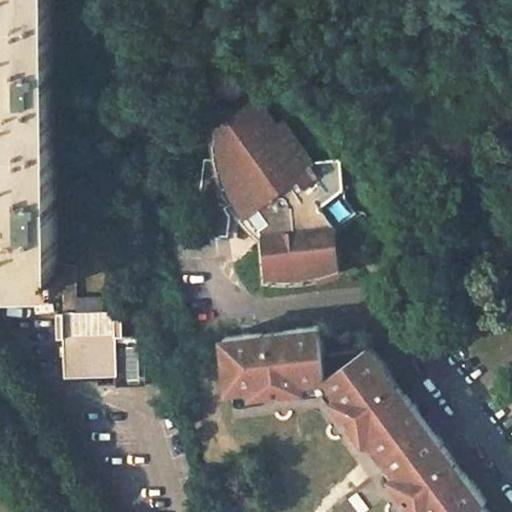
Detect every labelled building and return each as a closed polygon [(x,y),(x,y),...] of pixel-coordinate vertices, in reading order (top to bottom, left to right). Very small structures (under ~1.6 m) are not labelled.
[(52,0),(1,0),(2,21),(52,20),(52,0)] [(52,20),(2,21),(5,148),(55,148),(52,20)] [(278,126),(258,99),(212,132),(215,159),(205,158),(196,232),(228,235),(231,214),(236,211),(245,204),(268,235),(271,268),(289,266),(290,273),(323,270),(324,280),(342,274),(336,228),(358,212),(346,197),(342,157),(318,160),(314,163),(283,122),(278,126)] [(55,148),(5,148),(8,288),(58,287),(58,286),(58,262),(57,235),(55,148)] [(261,239),(265,281),(291,284),(324,280),(323,270),(290,273),(289,266),(271,268),(268,235),(245,204),(236,211),(247,225),(261,239)] [(76,265),(58,262),(58,286),(64,285),(65,311),(65,312),(66,376),(117,375),(115,310),(77,311),(76,265)] [(387,382),(376,367),(365,375),(364,373),(330,377),(327,348),(309,350),(247,358),(229,360),(236,412),(250,410),(267,407),(267,410),(267,416),(281,414),(300,412),(299,406),(299,404),(315,402),(332,400),(346,418),(352,426),(346,430),(365,455),(371,451),(379,461),(381,464),(404,494),(410,503),(403,508),(406,511),(483,511),(455,474),(422,430),(387,382)]
